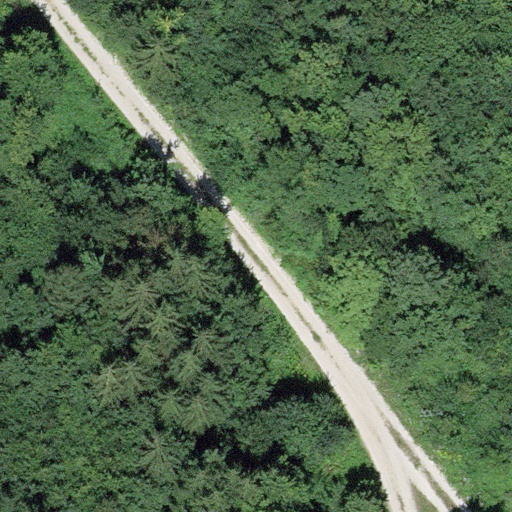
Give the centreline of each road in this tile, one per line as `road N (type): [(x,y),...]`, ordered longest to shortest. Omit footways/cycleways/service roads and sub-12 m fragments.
road 1 (track): [(25,0),(297,310),(457,511)]
road 2 (track): [(395,511),(297,310)]
